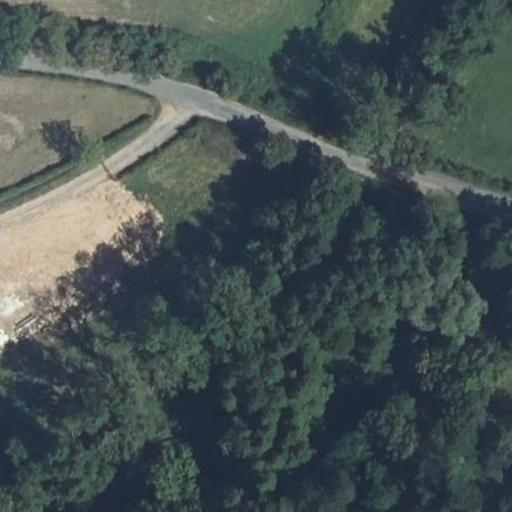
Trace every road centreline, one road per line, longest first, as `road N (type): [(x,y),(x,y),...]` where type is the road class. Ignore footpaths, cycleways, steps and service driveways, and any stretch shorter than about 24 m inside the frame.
road 1 (tertiary): [(511,208),(358,165),(152,83),(0,57)]
road 2 (unknown): [(0,225),(60,200),(149,146),(190,95)]
